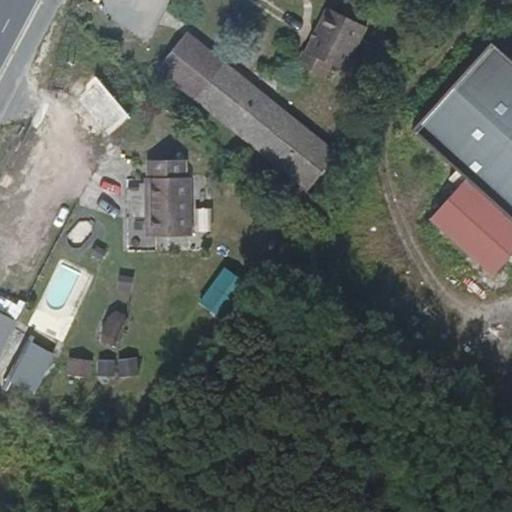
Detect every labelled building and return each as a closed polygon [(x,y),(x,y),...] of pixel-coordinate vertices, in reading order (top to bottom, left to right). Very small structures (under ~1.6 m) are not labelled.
[(325,0),(325,13),(354,15),(355,0),(325,0)] [(333,89),(354,48),(316,28),(294,72),(291,70),(284,84),(312,98),(319,85),(332,92),(333,89)] [(306,191),(329,158),(176,41),(150,75),(306,191)] [(465,189),(438,222),(504,278),(511,269),(511,55),(495,41),(418,134),(464,172),(473,180),(465,189)] [(100,74),(73,93),(101,134),(128,115),(100,74)] [(144,244),(190,243),(189,187),(184,188),(183,172),(148,172),(149,189),(144,189),(144,244)] [(473,180),(464,172),(456,181),(465,189),(473,180)] [(96,275),(62,258),(29,325),(64,342),(96,275)] [(220,311),(244,279),(224,263),(199,295),(220,311)] [(116,344),(125,313),(109,308),(99,338),(116,344)] [(0,350),(16,320),(0,311),(0,350)] [(29,337),(6,376),(32,390),(55,351),(29,337)]
